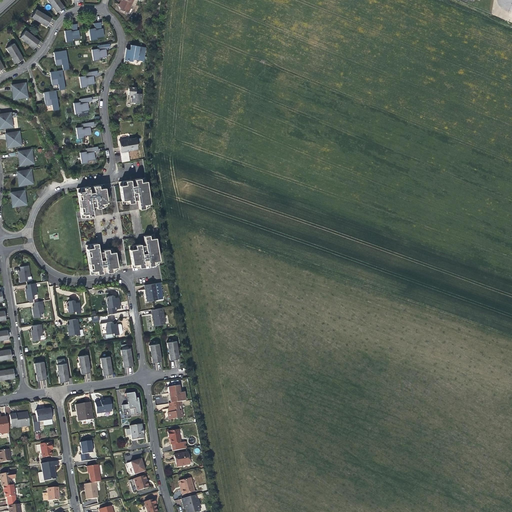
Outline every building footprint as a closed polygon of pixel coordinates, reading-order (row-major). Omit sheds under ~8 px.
[(50,2),(53,7),(54,7),(56,5),(59,9),(63,7),(57,0),(45,0),(48,3),(50,2)] [(122,0),(121,2),(119,6),(120,7),(121,10),(128,14),(134,0),(122,0)] [(36,18),(41,22),(42,22),(44,19),(48,22),(50,18),(35,9),(30,18),(35,20),(36,18)] [(91,42),(96,41),(96,39),(103,38),(102,29),(101,29),(101,26),(100,23),(93,23),(93,28),(89,29),(91,42)] [(66,42),(71,41),(71,39),(78,38),(77,30),(76,30),(76,24),(73,24),(68,25),(69,30),(64,31),(66,42)] [(25,40),(30,43),(30,44),(32,41),(36,44),(38,41),(24,30),(19,38),(23,41),(25,40)] [(10,52),(13,57),(13,58),(16,56),(19,61),(22,58),(13,43),(5,48),(8,53),(10,52)] [(94,62),(99,61),(98,59),(106,58),(106,54),(105,49),(109,49),(109,45),(96,47),(97,50),(93,50),(94,62)] [(145,48),(134,47),(133,51),(130,51),(126,50),(125,56),(123,64),(127,64),(127,62),(132,62),(133,60),(143,62),(145,48)] [(68,70),(65,51),(52,53),(54,63),(55,67),(61,66),(62,71),(68,70)] [(64,90),(61,71),(49,73),(51,83),(51,87),(57,86),(58,91),(64,90)] [(82,89),(87,88),(86,86),(94,85),(93,80),(93,76),(97,75),(96,72),(84,73),(85,77),(80,77),(82,89)] [(13,100),(17,99),(17,95),(20,94),(21,98),(25,98),(23,84),(11,86),(13,100)] [(127,97),(126,101),(130,101),(130,103),(140,103),(140,94),(134,94),(135,88),(127,87),(127,97)] [(58,110),(55,91),(43,93),(45,107),(49,106),(52,106),(53,111),(58,110)] [(76,115),(81,114),(81,112),(88,111),(88,107),(87,103),(92,102),(91,98),(79,100),(79,103),(74,104),(76,115)] [(6,124),(6,128),(11,127),(9,114),(0,115),(0,128),(3,129),(2,125),(6,124)] [(79,139),(84,139),(84,137),(92,136),(91,131),(90,127),(95,126),(94,123),(82,125),(82,128),(78,128),(79,139)] [(14,142),(15,146),(19,146),(17,132),(5,134),(7,148),(11,147),(10,143),(14,142)] [(131,139),(119,141),(119,146),(120,153),(133,151),(133,150),(138,149),(136,139),(131,139)] [(87,163),(87,162),(95,160),(94,156),(93,152),(98,151),(98,147),(85,149),(86,152),(81,153),(82,164),(87,163)] [(27,160),(27,164),(32,163),(29,150),(17,152),(19,165),(23,165),(23,161),(27,160)] [(26,180),(26,185),(31,184),(28,170),(16,172),(18,186),(22,185),(22,181),(26,180)] [(146,178),(134,180),(133,182),(133,183),(126,184),(125,181),(119,182),(122,204),(134,203),(133,201),(138,200),(139,209),(150,208),(146,178)] [(91,188),(88,186),(77,188),(81,218),(93,216),(91,207),(96,207),(96,208),(107,206),(104,184),(98,185),(98,188),(91,190),(91,188)] [(19,202),(20,206),(24,205),(22,192),(10,194),(12,207),(16,206),(15,202),(19,202)] [(132,268),(138,267),(137,263),(145,262),(145,263),(147,265),(159,263),(154,234),(143,235),(144,245),(140,245),(139,243),(128,245),(132,268)] [(90,274),(101,272),(103,270),(102,268),(110,267),(111,271),(117,270),(113,248),(102,249),(102,251),(98,252),(96,243),(85,244),(90,274)] [(19,282),(26,281),(25,278),(29,277),(27,266),(19,267),(20,272),(20,274),(18,274),(19,282)] [(32,295),(35,295),(34,284),(26,285),(27,289),(27,292),(25,292),(26,300),(33,299),(32,295)] [(146,296),(147,301),(158,299),(156,284),(145,285),(146,296)] [(108,308),(115,307),(115,309),(120,308),(119,303),(118,298),(114,298),(113,296),(108,297),(108,301),(107,301),(108,308)] [(34,309),(32,310),(33,314),(33,318),(40,317),(39,313),(43,312),(41,301),(33,303),(34,307),(34,309)] [(80,313),(79,303),(74,303),(74,301),(68,302),(69,306),(67,306),(68,313),(75,312),(76,314),(80,313)] [(153,319),(154,325),(165,324),(163,308),(152,310),(153,319)] [(75,334),(76,336),(79,336),(80,337),(83,336),(82,330),(79,330),(77,319),(69,321),(69,323),(70,327),(68,327),(69,335),(75,334)] [(120,324),(117,324),(112,325),(112,322),(100,324),(102,335),(113,333),(114,335),(121,334),(122,332),(121,325),(120,324)] [(33,333),(31,333),(32,341),(39,340),(38,336),(42,335),(40,325),(32,326),(32,330),(33,333)] [(170,347),(171,353),(171,354),(175,353),(176,358),(177,358),(179,358),(177,340),(167,342),(168,347),(170,347)] [(153,350),(154,356),(157,356),(158,361),(162,360),(159,343),(150,345),(150,350),(153,350)] [(123,355),(124,361),(128,361),(128,366),(132,366),(130,348),(120,349),(121,355),(123,355)] [(0,358),(5,358),(5,355),(10,354),(9,350),(0,351),(0,358)] [(81,362),(82,368),(85,368),(86,373),(90,372),(87,355),(78,356),(78,362),(81,362)] [(103,366),(104,369),(104,370),(107,369),(108,375),(112,374),(109,356),(100,358),(101,363),(103,363),(103,366)] [(60,370),(61,376),(61,377),(64,376),(64,381),(68,381),(66,363),(65,363),(64,359),(56,360),(57,365),(56,365),(57,370),(60,370)] [(37,369),(37,375),(38,376),(41,375),(42,380),(46,380),(43,362),(33,364),(34,369),(37,369)] [(1,378),(8,377),(8,374),(13,373),(12,369),(0,370),(0,380),(2,380),(1,378)] [(168,388),(169,394),(170,393),(171,396),(169,396),(170,398),(171,398),(172,403),(180,402),(185,401),(184,393),(180,393),(179,386),(168,388)] [(129,416),(136,415),(136,414),(139,413),(137,398),(135,399),(134,394),(130,395),(130,394),(126,394),(129,416)] [(97,414),(112,412),(111,400),(109,399),(107,400),(106,401),(95,403),(97,414)] [(170,413),(169,413),(168,413),(164,414),(165,420),(167,420),(169,419),(182,417),(180,402),(172,403),(170,403),(169,404),(169,408),(170,413)] [(94,420),(91,403),(76,406),(78,422),(94,420)] [(38,422),(52,420),(50,409),(35,411),(36,415),(32,416),(34,432),(40,431),(38,422)] [(10,416),(12,425),(15,424),(16,429),(22,428),(29,427),(27,413),(21,414),(21,415),(19,416),(19,414),(10,416)] [(0,432),(2,433),(9,432),(6,418),(1,419),(1,416),(0,415),(0,432)] [(142,425),(130,427),(132,441),(144,439),(143,435),(144,434),(143,429),(142,429),(142,425)] [(167,432),(167,434),(168,434),(169,436),(170,445),(180,444),(177,430),(167,432)] [(80,443),(81,447),(81,452),(82,455),(80,455),(81,462),(90,461),(89,454),(93,454),(91,442),(80,443)] [(51,443),(40,445),(41,452),(42,457),(46,456),(46,457),(51,456),(51,450),(50,449),(52,448),(51,443)] [(0,462),(11,461),(9,450),(0,450),(0,462)] [(174,456),(175,460),(176,460),(177,463),(175,463),(176,468),(190,465),(187,453),(174,456)] [(141,459),(131,462),(135,475),(145,472),(141,459)] [(57,461),(41,464),(42,472),(39,473),(40,482),(56,479),(54,467),(58,466),(57,461)] [(89,474),(90,484),(95,483),(100,482),(97,465),(86,467),(87,473),(88,472),(89,474)] [(14,472),(0,474),(0,479),(1,484),(1,487),(2,487),(11,485),(10,479),(15,478),(14,472)] [(149,488),(147,482),(146,483),(145,480),(146,480),(145,476),(134,479),(135,483),(130,484),(133,493),(149,488)] [(176,482),(178,488),(179,487),(181,496),(192,493),(189,479),(176,482)] [(95,483),(90,484),(84,485),(86,500),(98,498),(95,483)] [(11,485),(2,487),(3,491),(4,491),(5,498),(6,498),(8,497),(9,499),(7,499),(8,506),(16,505),(13,485),(11,485)] [(48,501),(58,501),(57,488),(47,489),(48,501)] [(197,500),(196,496),(181,500),(183,508),(185,508),(186,511),(199,511),(200,511),(199,506),(200,506),(198,500),(197,500)] [(144,503),(146,506),(141,508),(142,511),(156,511),(155,505),(156,504),(154,500),(144,503)]
